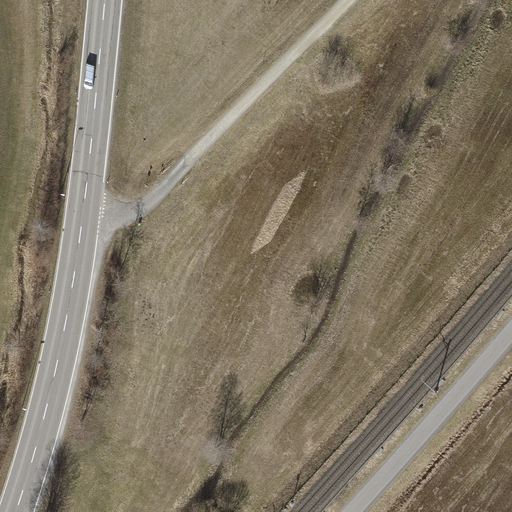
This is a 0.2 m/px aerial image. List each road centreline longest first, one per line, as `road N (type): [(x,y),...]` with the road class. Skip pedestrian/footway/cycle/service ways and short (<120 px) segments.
road 1 (primary): [(15,511),(58,362),(83,213)]
road 2 (track): [(188,161),(350,0)]
road 3 (primary): [(83,213),(104,0)]
road 4 (residential): [(83,213),(118,217),(140,208),(188,161)]
